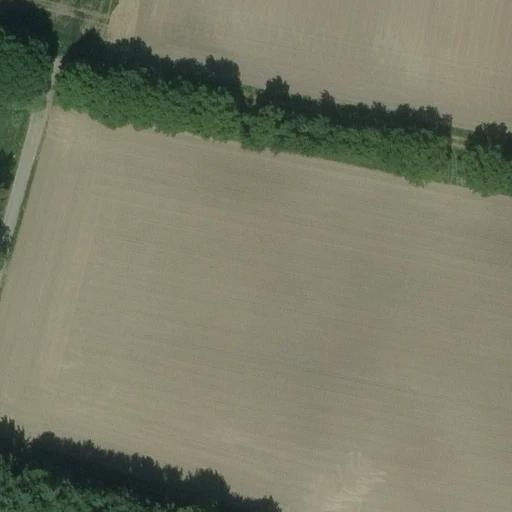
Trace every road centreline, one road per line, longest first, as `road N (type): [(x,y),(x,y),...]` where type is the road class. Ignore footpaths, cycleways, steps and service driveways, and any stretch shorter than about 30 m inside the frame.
road 1 (track): [(53,62),(511,156)]
road 2 (unclassified): [(0,51),(53,62),(0,268)]
